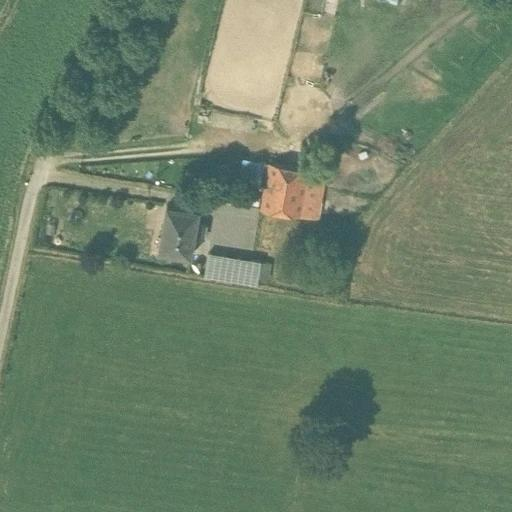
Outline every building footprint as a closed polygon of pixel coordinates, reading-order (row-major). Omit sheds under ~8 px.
[(269,163),(260,208),(317,218),(326,172),(269,163)] [(199,210),(167,205),(159,251),(191,256),(194,237),(203,238),(205,225),(196,223),(199,210)] [(225,256),(208,253),(204,277),(221,279),(225,256)] [(261,262),(225,256),(221,279),(257,285),(258,278),(261,262)] [(270,263),(261,262),(258,278),(267,279),(270,263)]
